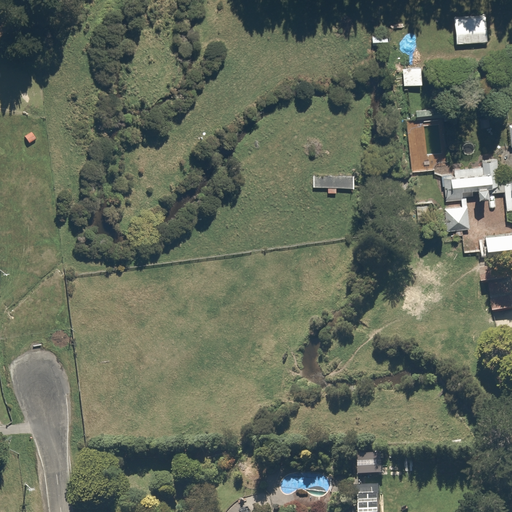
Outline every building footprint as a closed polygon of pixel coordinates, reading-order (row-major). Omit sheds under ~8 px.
[(484,13),(451,15),(452,42),(486,41),(484,13)] [(440,88),(407,94),(412,122),(445,117),(440,88)] [(452,173),(442,173),(443,200),(459,199),(459,205),(444,206),(445,230),(468,228),(466,192),(502,189),(503,207),(511,206),(511,120),(506,121),(508,145),(511,144),(511,169),(501,170),(500,156),(481,157),(481,163),(451,165),(452,173)] [(327,191),(336,191),(336,187),(352,188),(353,175),(313,173),(313,186),(327,186),(327,191)] [(432,198),(414,198),(414,221),(432,221),(432,198)] [(508,230),(483,232),(485,256),(510,253),(508,230)] [(498,265),(478,267),(480,283),(500,281),(498,265)] [(511,285),(489,288),(492,311),(511,308),(511,285)] [(358,496),(358,511),(379,511),(380,483),(347,484),(347,496),(358,496)]
